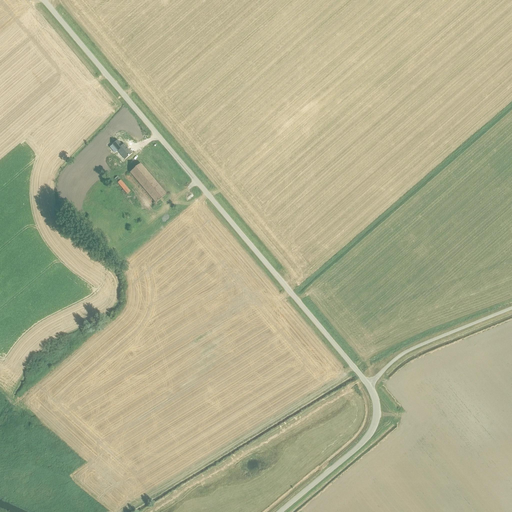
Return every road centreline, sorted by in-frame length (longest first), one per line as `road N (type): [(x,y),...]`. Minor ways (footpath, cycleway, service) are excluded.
road 1 (unclassified): [(368,385),(41,0)]
road 2 (unclassified): [(280,511),(370,433),(376,406),(368,385)]
road 3 (unclassified): [(368,385),(399,355),(511,307)]
